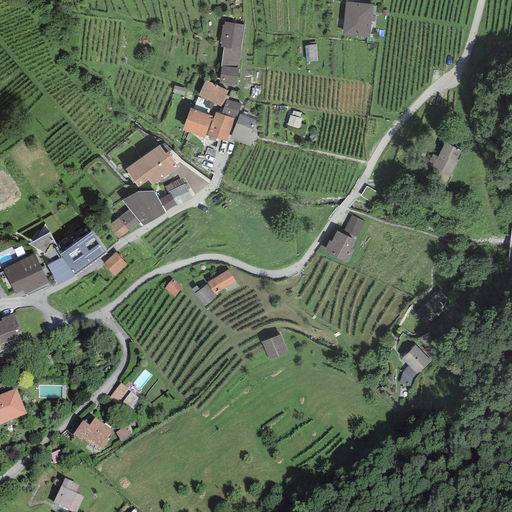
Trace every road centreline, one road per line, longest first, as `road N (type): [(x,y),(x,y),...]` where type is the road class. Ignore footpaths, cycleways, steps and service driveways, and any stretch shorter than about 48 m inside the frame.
road 1 (residential): [(101,316),(150,276),(197,258),(222,257),(267,274),(295,268),(392,131),(460,64),(482,0)]
road 2 (residential): [(35,295),(201,195),(215,182),(226,146)]
road 3 (residential): [(101,316),(125,342),(116,377),(0,483)]
